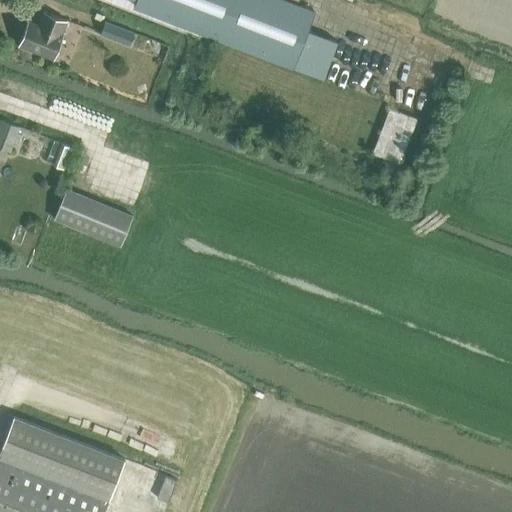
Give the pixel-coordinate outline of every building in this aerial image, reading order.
[(136,0),(134,6),(293,66),(324,78),(338,41),(308,28),(315,10),(288,0),(136,0)] [(28,21),(19,45),(54,59),(63,34),(62,34),(67,21),(44,12),(38,25),(28,21)] [(130,45),(136,31),(107,19),(101,33),(130,45)] [(365,94),(376,99),(387,78),(376,72),(365,94)] [(371,152),(400,162),(416,116),(387,106),(371,152)] [(20,127),(2,120),(0,125),(0,146),(12,151),(20,127)] [(56,140),(47,161),(67,169),(75,147),(56,140)] [(64,193),(54,217),(119,243),(129,219),(64,193)] [(145,353),(140,373),(198,387),(203,368),(145,353)] [(148,416),(159,385),(83,357),(76,377),(105,387),(100,398),(148,416)] [(0,453),(0,511),(104,511),(109,500),(126,459),(15,415),(0,453)]
